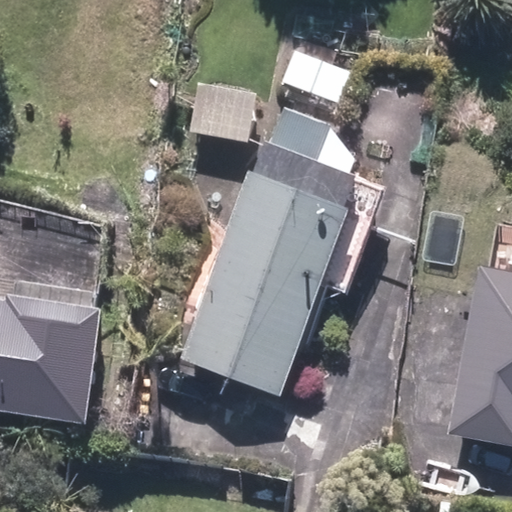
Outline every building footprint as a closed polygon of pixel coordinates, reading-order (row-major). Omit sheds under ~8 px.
[(356,77),(290,55),(278,90),(344,112),(356,77)] [(256,97),(198,89),(190,142),(248,151),(256,97)] [(186,362),(283,398),(352,220),(255,183),(186,362)] [(511,281),(486,276),(453,432),(511,444),(511,281)] [(0,310),(0,415),(85,429),(102,324),(14,310),(13,312),(0,310)]
